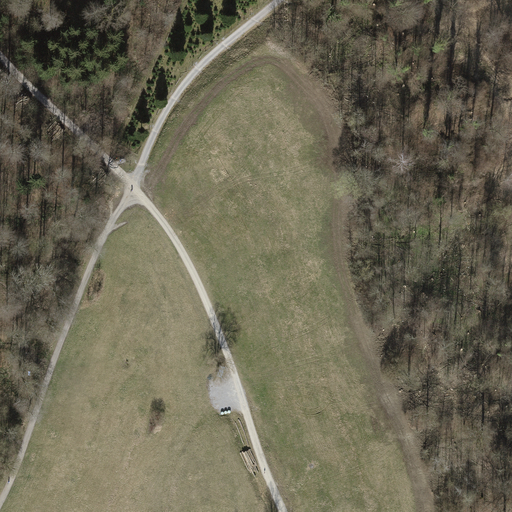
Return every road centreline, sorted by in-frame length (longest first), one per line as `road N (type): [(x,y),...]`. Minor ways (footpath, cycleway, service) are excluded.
road 1 (track): [(0,503),(80,289),(151,133),(199,64),(274,0)]
road 2 (track): [(282,511),(180,248),(107,159),(0,54)]
